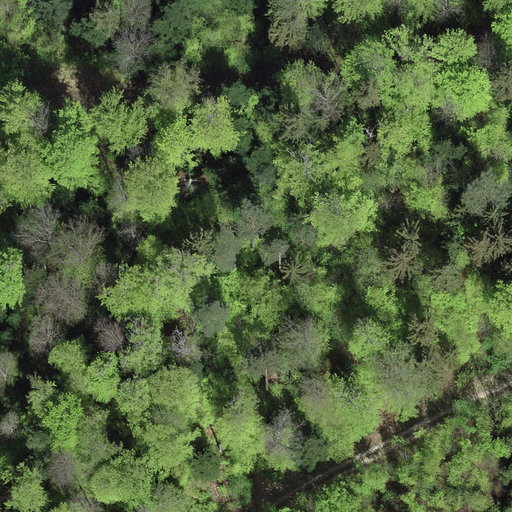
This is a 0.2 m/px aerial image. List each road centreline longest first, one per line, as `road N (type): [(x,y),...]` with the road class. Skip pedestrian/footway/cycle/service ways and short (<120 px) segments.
road 1 (track): [(511,33),(328,77),(104,92),(0,109)]
road 2 (track): [(511,381),(265,511)]
